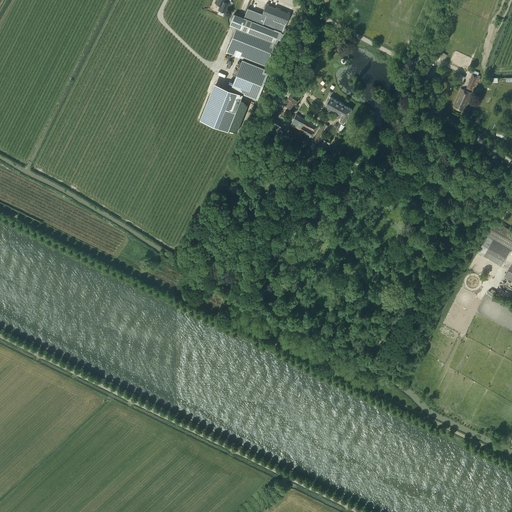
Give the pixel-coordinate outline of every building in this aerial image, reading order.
[(215,0),(215,2),(221,4),(219,9),(225,12),(228,3),(225,1),(225,0),(215,0)] [(262,14),(248,8),(244,17),(234,13),(230,24),(236,27),(226,52),(243,59),(231,88),(258,99),(268,73),(264,72),(266,68),(276,42),(281,45),(282,40),(284,41),(287,34),(286,34),(287,29),(284,28),(290,14),(266,4),(262,14)] [(474,90),(480,76),(473,72),(467,87),(474,90)] [(215,83),(201,118),(229,129),(243,94),(215,83)] [(463,111),(471,92),(461,89),(454,107),(463,111)] [(299,99),(290,94),(287,99),(290,101),(286,106),(291,109),(295,104),(299,99)] [(330,108),(328,112),(332,114),(335,110),(337,111),(338,112),(339,109),(343,111),(346,105),(330,97),(326,105),(330,108)] [(338,112),(337,111),(336,115),(341,118),(339,121),(344,123),(352,109),(346,105),(343,111),(339,109),(338,112)] [(303,125),(306,119),(296,114),(290,124),(300,129),(303,124),(303,125)] [(318,126),(306,119),(303,125),(303,124),(300,129),(312,136),(318,126)] [(269,130),(280,136),(283,130),(280,129),(282,126),(273,121),(269,130)] [(318,142),(328,125),(324,123),(314,140),(318,142)] [(506,140),(508,135),(498,130),(496,135),(506,140)] [(511,248),(511,230),(494,220),(486,234),(511,248)] [(510,249),(493,239),(486,235),(476,251),(501,265),(510,249)] [(394,367),(385,362),(381,369),(390,374),(394,367)]
